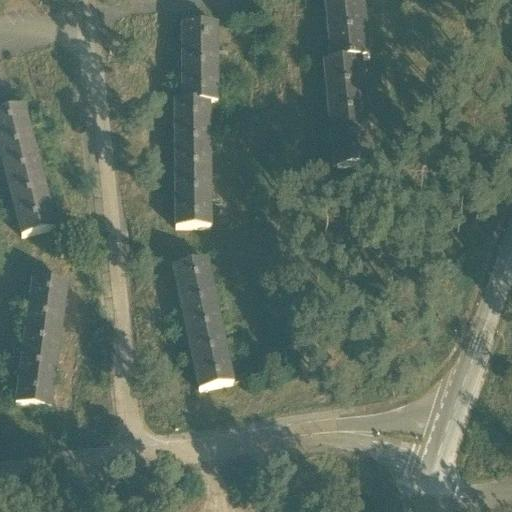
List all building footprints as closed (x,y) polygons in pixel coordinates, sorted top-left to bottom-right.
[(365,64),(370,64),(364,0),(319,0),(335,172),(374,169),(365,64)] [(209,231),(208,108),(217,108),(216,27),(178,27),(178,106),(170,107),(171,231),(209,231)] [(24,110),(0,115),(0,174),(16,243),(53,234),(24,110)] [(208,260),(171,267),(193,393),(230,386),(208,260)] [(12,407),(51,411),(66,284),(27,279),(12,407)]
